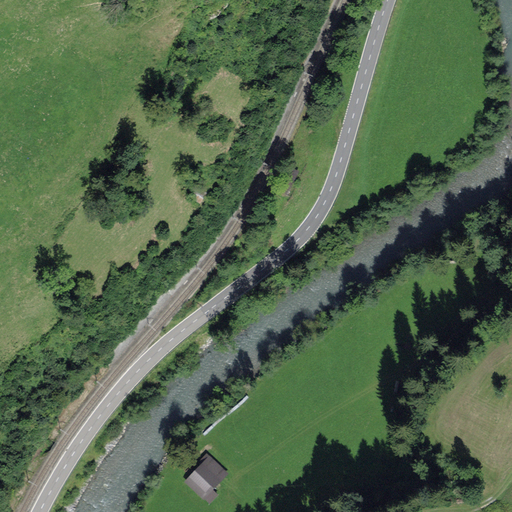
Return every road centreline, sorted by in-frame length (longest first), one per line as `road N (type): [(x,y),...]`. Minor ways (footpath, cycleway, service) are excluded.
road 1 (primary): [(387,0),(316,216),(137,370),(39,511)]
road 2 (track): [(511,311),(464,346),(319,418),(227,483)]
